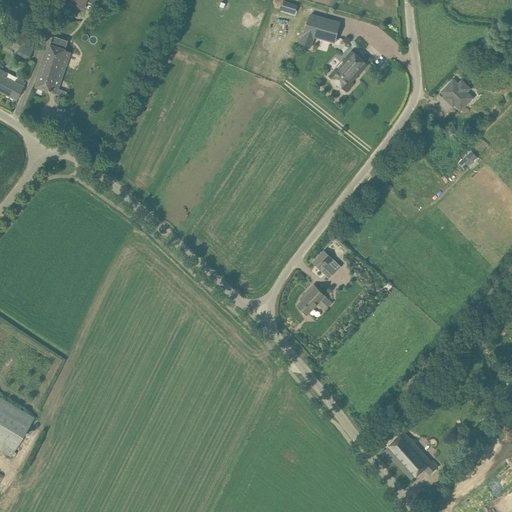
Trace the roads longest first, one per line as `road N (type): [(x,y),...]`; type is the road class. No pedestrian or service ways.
road 1 (unclassified): [(256,314),(410,107),(416,64),(407,0)]
road 2 (unclassified): [(256,314),(96,172),(46,145)]
road 3 (unclassified): [(419,511),(256,314)]
road 4 (track): [(12,122),(58,0)]
